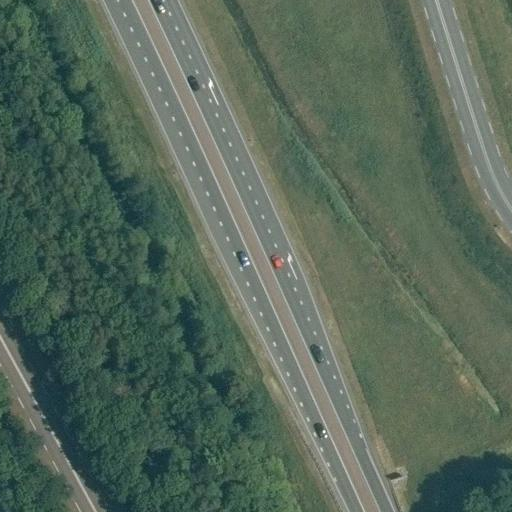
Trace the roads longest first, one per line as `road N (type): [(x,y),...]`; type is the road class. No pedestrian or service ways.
road 1 (trunk): [(120,0),(355,511)]
road 2 (trunk): [(383,511),(153,0)]
road 3 (trunk): [(431,0),(511,210)]
road 4 (trunk): [(0,339),(94,511)]
